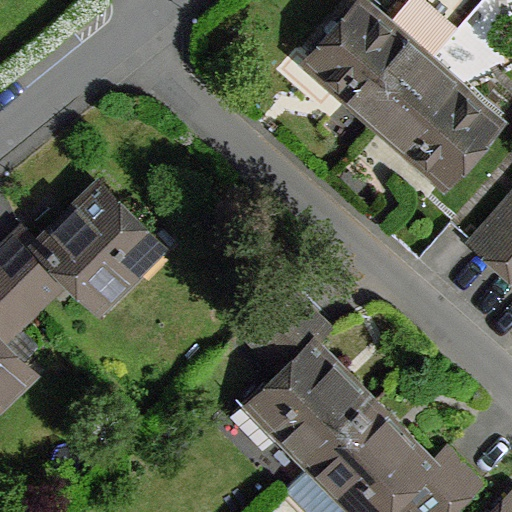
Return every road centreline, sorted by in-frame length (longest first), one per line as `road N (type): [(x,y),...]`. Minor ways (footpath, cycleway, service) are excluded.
road 1 (residential): [(511,381),(125,39)]
road 2 (residential): [(0,140),(125,39)]
